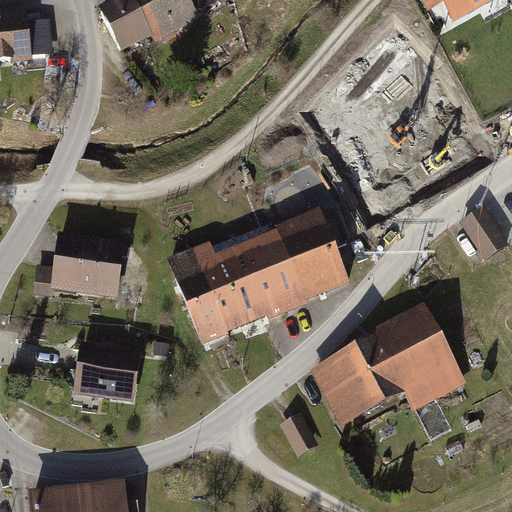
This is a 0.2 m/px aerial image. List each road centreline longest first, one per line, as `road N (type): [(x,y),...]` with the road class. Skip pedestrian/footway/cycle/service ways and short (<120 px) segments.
road 1 (track): [(374,0),(259,131),(191,176),(136,192),(0,190)]
road 2 (track): [(219,427),(290,483),(344,511)]
